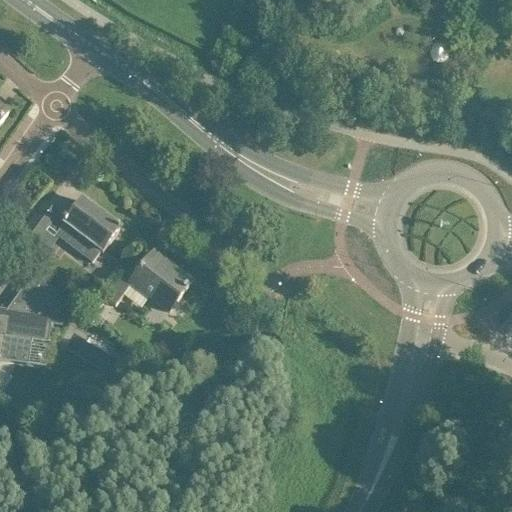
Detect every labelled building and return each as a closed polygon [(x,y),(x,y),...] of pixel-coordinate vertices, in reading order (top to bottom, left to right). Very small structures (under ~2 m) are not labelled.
[(0,126),(11,114),(0,105),(0,126)] [(102,255),(109,246),(121,230),(84,202),(68,223),(65,221),(63,223),(56,218),(58,215),(45,206),(24,234),(37,244),(48,228),(58,235),(57,237),(92,263),(100,253),(102,255)] [(154,255),(139,274),(131,284),(169,313),(185,293),(186,294),(189,290),(188,289),(192,284),(179,275),(179,274),(178,273),(175,276),(152,259),(155,256),(154,255)] [(62,322),(73,306),(31,277),(6,313),(0,312),(0,362),(28,367),(32,342),(44,344),(47,319),(62,322)] [(120,280),(105,300),(114,307),(129,286),(120,280)]
